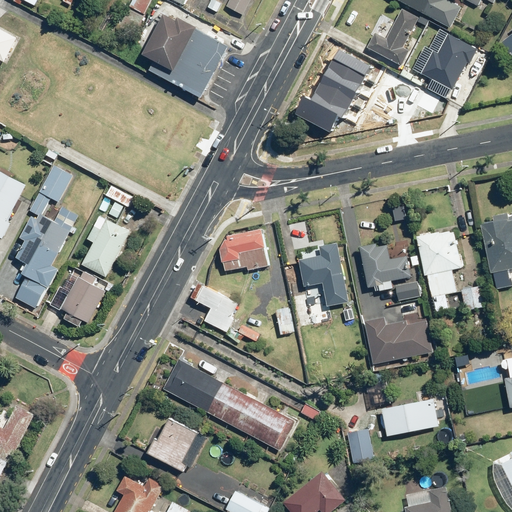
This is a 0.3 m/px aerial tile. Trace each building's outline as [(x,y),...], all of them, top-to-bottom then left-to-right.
[(135,0),(133,5),(150,14),(156,0),(135,0)] [(232,0),(229,6),(246,14),(253,0),(232,0)] [(403,0),(455,27),(466,6),(454,0),(403,0)] [(371,47),(405,65),(414,50),(407,46),(423,17),(406,8),(390,37),(379,31),(371,47)] [(148,18),(132,9),(118,32),(134,41),(148,18)] [(148,70),(200,97),(228,46),(176,17),(174,20),(163,14),(141,54),(153,61),(148,70)] [(0,67),(4,59),(8,61),(21,37),(0,26),(0,67)] [(436,50),(425,71),(456,87),(470,61),(473,62),(480,48),(450,33),(440,52),(436,50)] [(310,101),(302,116),(330,130),(338,114),(345,118),(370,67),(341,53),(315,104),(310,101)] [(421,105),(417,83),(397,87),(402,109),(421,105)] [(60,153),(51,148),(44,160),(53,165),(60,153)] [(77,174),(58,164),(33,209),(44,215),(54,197),(62,202),(77,174)] [(30,184),(0,168),(0,234),(7,238),(15,222),(11,220),(30,184)] [(137,196),(115,184),(109,195),(131,207),(137,196)] [(56,264),(82,216),(66,207),(58,221),(45,214),(42,219),(36,216),(25,237),(30,240),(21,257),(32,263),(27,272),(53,287),(64,268),(56,264)] [(498,220),(486,223),(499,286),(511,283),(511,212),(511,211),(497,214),(498,220)] [(86,264),(110,276),(135,231),(104,214),(91,238),(98,241),(86,264)] [(232,233),(224,249),(228,270),(250,266),(251,270),(273,267),(266,227),(232,233)] [(458,227),(422,234),(438,312),(451,309),(448,294),(461,291),(456,268),(466,266),(458,227)] [(332,305),(353,301),(342,241),(324,245),(326,254),(303,258),(309,285),(327,282),(332,305)] [(423,264),(421,253),(395,258),(392,243),(383,245),(382,242),(365,245),(372,287),(379,285),(380,291),(398,287),(397,279),(417,275),(415,265),(423,264)] [(101,277),(88,270),(85,277),(82,275),(72,294),(64,290),(54,308),(63,313),(66,307),(71,310),(67,318),(85,327),(88,320),(92,323),(110,289),(98,282),(101,277)] [(39,307),(51,287),(30,276),(19,296),(39,307)] [(422,280),(400,285),(403,300),(426,295),(422,280)] [(486,282),(463,287),(468,310),(492,305),(486,282)] [(240,305),(205,285),(196,301),(214,311),(208,322),(225,331),(240,305)] [(320,291),(295,295),(301,327),(326,322),(320,291)] [(293,307),(279,309),(284,334),(298,331),(293,307)] [(368,320),(377,363),(436,351),(430,320),(411,323),(410,319),(390,323),(389,316),(368,320)] [(494,325),(483,328),(486,339),(497,336),(494,325)] [(171,342),(165,353),(180,361),(186,350),(171,342)] [(184,359),(168,390),(285,450),(300,420),(184,359)] [(307,373),(309,384),(326,381),(325,371),(307,373)] [(389,376),(369,379),(374,406),(394,402),(389,376)] [(420,401),(387,408),(392,435),(442,425),(437,397),(432,398),(430,388),(418,391),(420,401)] [(308,402),(303,412),(321,420),(325,411),(308,402)] [(0,482),(11,461),(13,462),(40,413),(22,404),(9,427),(0,422),(0,454),(2,456),(1,458),(0,457),(0,482)] [(212,437),(176,418),(174,417),(163,438),(160,436),(152,451),(187,470),(190,464),(196,467),(212,437)] [(377,459),(371,428),(351,432),(357,463),(377,459)] [(511,452),(498,460),(497,461),(497,464),(498,466),(498,469),(498,471),(498,473),(499,476),(499,478),(500,480),(500,483),(501,485),(502,487),(503,490),(504,492),(505,494),(506,496),(507,498),(509,500),(510,502),(511,504),(511,505),(511,452)] [(327,469),(287,501),(295,511),(320,511),(324,509),(326,511),(334,511),(351,499),(335,479),(335,478),(331,473),(331,474),(327,469)] [(157,511),(154,510),(167,486),(169,483),(146,471),(141,481),(130,475),(122,491),(129,495),(119,511),(157,511)] [(409,506),(409,511),(456,511),(450,485),(433,489),(435,500),(409,506)] [(240,490),(230,509),(235,511),(269,511),(272,507),(240,490)] [(175,501),(169,511),(195,511),(196,511),(175,501)]
